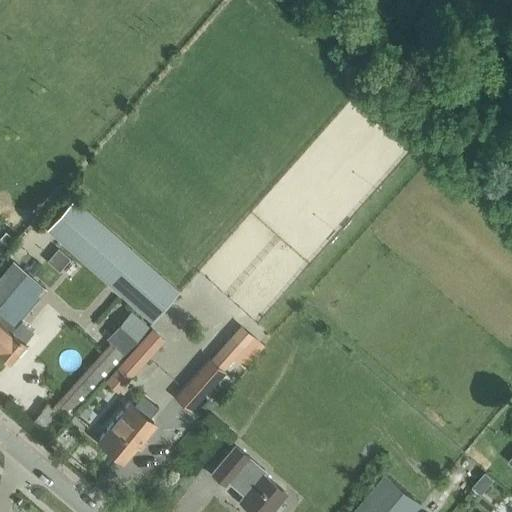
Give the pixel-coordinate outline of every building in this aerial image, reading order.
[(46,229),(152,322),(179,292),(73,199),(46,229)] [(0,354),(10,362),(26,344),(25,343),(34,332),(20,321),(40,298),(37,295),(43,287),(13,262),(0,277),(0,354)] [(190,408),(223,371),(222,370),(238,351),(227,342),(211,361),(210,360),(177,398),(190,408)] [(125,354),(112,343),(104,352),(107,355),(64,404),(60,400),(52,409),(47,405),(33,420),(32,422),(50,438),(115,365),(125,354)] [(133,346),(115,365),(130,378),(147,358),(133,346)] [(135,443),(153,422),(129,402),(98,439),(118,455),(131,440),(135,443)] [(234,445),(211,472),(225,483),(228,480),(252,501),(247,507),(253,511),(269,511),(286,493),(265,471),(234,445)] [(392,475),(410,491),(416,484),(398,468),(392,475)] [(353,511),(413,511),(422,502),(386,473),(353,511)]
